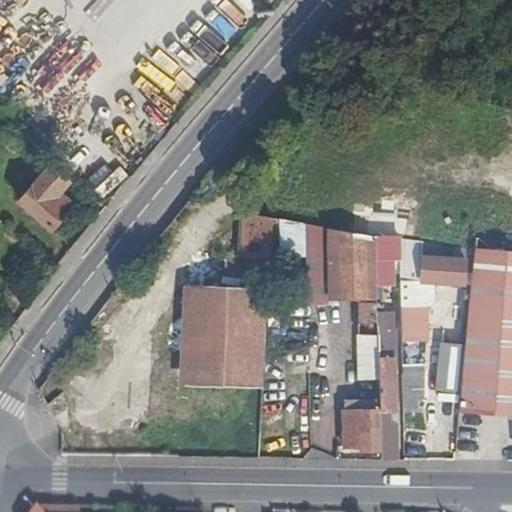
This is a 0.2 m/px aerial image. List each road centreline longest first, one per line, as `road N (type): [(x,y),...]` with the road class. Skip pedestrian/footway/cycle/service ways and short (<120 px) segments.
road 1 (secondary): [(0,411),(123,233),(325,0)]
road 2 (secondary): [(0,478),(511,491)]
